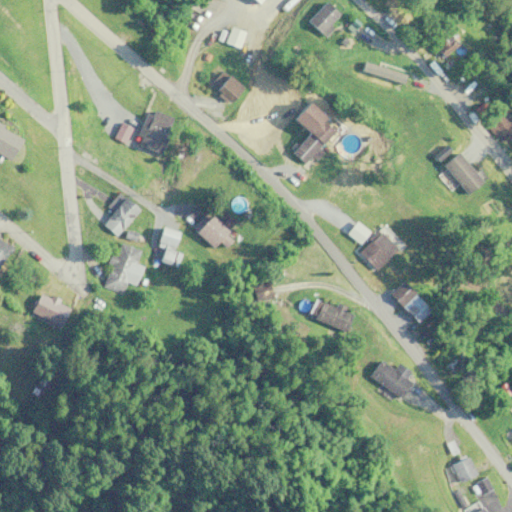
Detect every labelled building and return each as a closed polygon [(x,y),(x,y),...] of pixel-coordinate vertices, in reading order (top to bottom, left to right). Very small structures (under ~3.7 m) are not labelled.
[(321,0),(304,18),(318,32),(336,14),(322,0),(321,0)] [(456,42),(443,28),(426,44),(438,58),(456,42)] [(213,86),(210,89),(227,104),(241,88),(218,68),(207,81),(213,86)] [(234,117),(252,131),(268,109),(250,96),(234,117)] [(499,144),(511,132),(511,124),(497,107),(480,122),(499,144)] [(157,153),(171,119),(145,108),(131,143),(157,153)] [(330,132),(318,120),(289,149),(307,167),(321,152),(316,147),(330,132)] [(129,129),(119,123),(112,136),(122,142),(129,129)] [(0,157),(5,161),(19,136),(0,125),(0,157)] [(438,165),(464,194),(479,180),(453,151),(438,165)] [(113,236),(137,211),(116,191),(102,206),(108,212),(98,222),(113,236)] [(229,240),(223,234),(234,223),(218,208),(210,216),(205,211),(189,227),(210,248),(217,241),(222,247),(229,240)] [(175,265),(177,252),(172,251),(175,230),(159,228),(155,262),(175,265)] [(352,252),(372,272),(395,249),(375,229),(352,252)] [(0,260),(8,246),(0,241),(0,260)] [(100,287),(121,294),(135,249),(114,242),(100,287)] [(386,293),(414,322),(426,310),(399,281),(386,293)] [(55,326),(66,308),(35,291),(25,309),(55,326)] [(305,317),(341,331),(348,311),(312,297),(305,317)] [(473,474),(464,455),(443,466),(452,485),(473,474)]
